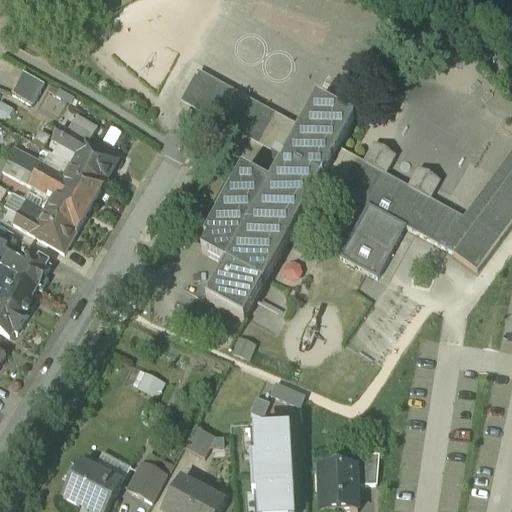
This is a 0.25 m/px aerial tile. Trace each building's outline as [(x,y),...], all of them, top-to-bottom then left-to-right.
[(301,135),(263,114),(204,82),(189,109),(285,163),(270,189),(243,174),(206,242),(209,244),(203,256),(227,269),(206,303),(244,324),(266,283),(321,183),(368,210),(339,262),(378,283),(407,231),(453,258),(478,276),(511,230),(511,155),(464,222),(431,203),(441,185),(419,172),(408,191),(386,179),(397,160),(374,147),(364,166),(339,152),(354,125),(317,105),(301,135)] [(97,134),(76,121),(67,137),(60,132),(52,145),(78,160),(72,170),(105,190),(119,167),(88,149),(97,134)] [(50,141),(40,135),(33,146),(43,152),(50,141)] [(42,169),(15,154),(9,164),(36,180),(42,169)] [(36,180),(9,164),(3,176),(29,191),(36,180)] [(61,180),(42,169),(36,180),(59,194),(63,186),(58,184),(61,180)] [(105,190),(72,170),(63,186),(59,194),(92,213),(105,190)] [(59,194),(36,180),(29,191),(48,202),(50,198),(54,201),(59,194)] [(92,213),(59,194),(54,201),(45,217),(78,237),(92,213)] [(45,217),(27,207),(14,230),(65,260),(78,237),(45,217)] [(49,268),(27,255),(26,258),(24,257),(22,259),(24,260),(21,266),(6,257),(8,252),(0,247),(0,273),(37,295),(42,298),(49,285),(45,283),(51,273),(47,270),(49,268)] [(37,295),(0,273),(0,287),(2,289),(4,286),(8,288),(0,302),(0,306),(28,322),(39,304),(34,301),(37,295)] [(28,322),(0,306),(0,336),(10,342),(14,336),(17,338),(16,339),(17,340),(28,322)] [(216,444),(195,432),(184,453),(205,465),(216,444)] [(289,433),(251,436),(253,463),(250,463),(253,500),(255,500),(255,511),(293,511),(293,490),(294,490),(293,469),(291,469),(289,433)] [(314,470),(314,511),(359,511),(360,490),(377,489),(380,460),(354,461),(354,469),(314,470)] [(110,511),(122,491),(82,469),(64,503),(80,511),(81,508),(89,511),(110,511)] [(157,477),(143,469),(129,496),(142,503),(157,477)] [(168,482),(157,477),(142,503),(154,509),(168,482)] [(222,511),(225,508),(181,485),(165,511),(222,511)]
